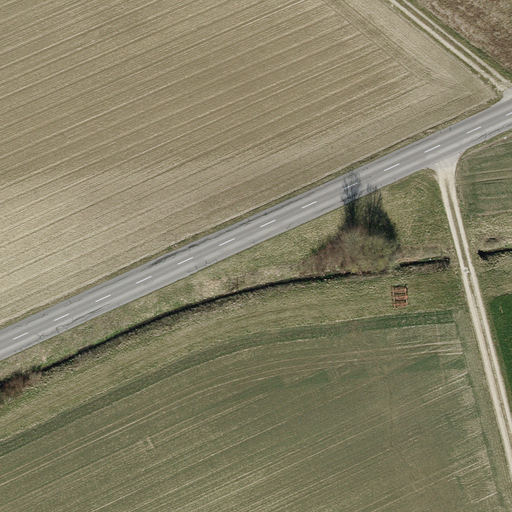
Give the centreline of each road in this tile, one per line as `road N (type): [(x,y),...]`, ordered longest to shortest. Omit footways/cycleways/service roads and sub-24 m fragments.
road 1 (tertiary): [(0,348),(511,113)]
road 2 (track): [(511,440),(437,147)]
road 3 (track): [(398,0),(511,90)]
